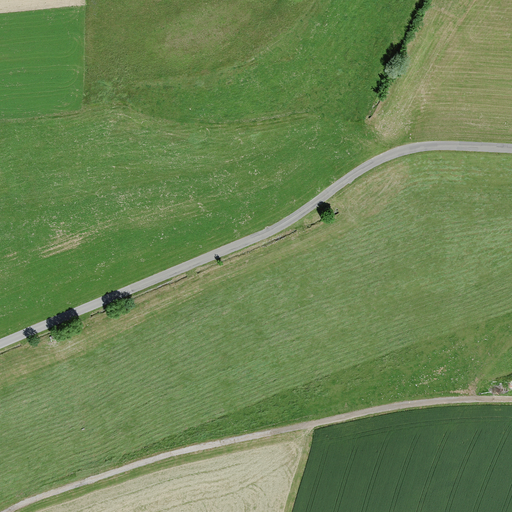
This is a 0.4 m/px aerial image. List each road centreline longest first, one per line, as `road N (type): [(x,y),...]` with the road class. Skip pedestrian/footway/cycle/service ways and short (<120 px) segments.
road 1 (residential): [(511,148),(449,144),(380,155),(271,229),(0,343)]
road 2 (track): [(6,511),(174,452),(380,408),(511,398)]
